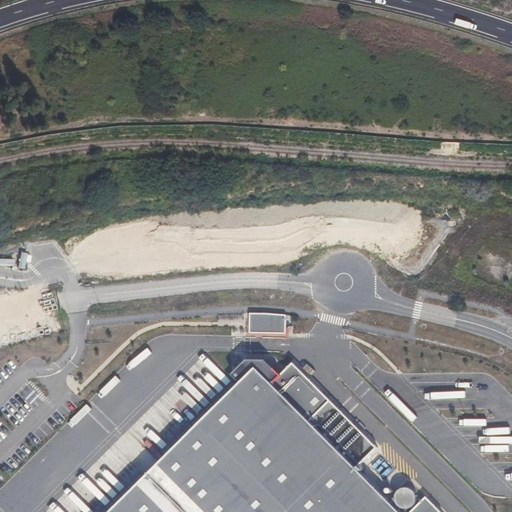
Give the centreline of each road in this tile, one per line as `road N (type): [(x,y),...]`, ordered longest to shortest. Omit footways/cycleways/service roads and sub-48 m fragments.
road 1 (motorway): [(365,0),(511,37)]
road 2 (motorway): [(0,28),(134,0)]
